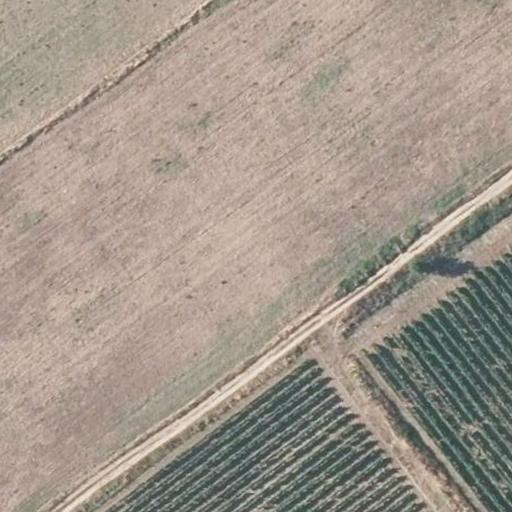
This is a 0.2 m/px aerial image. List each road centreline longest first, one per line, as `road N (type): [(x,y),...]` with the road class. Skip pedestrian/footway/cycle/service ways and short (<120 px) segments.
road 1 (track): [(56,511),(511,178)]
road 2 (track): [(450,511),(346,384),(318,320)]
